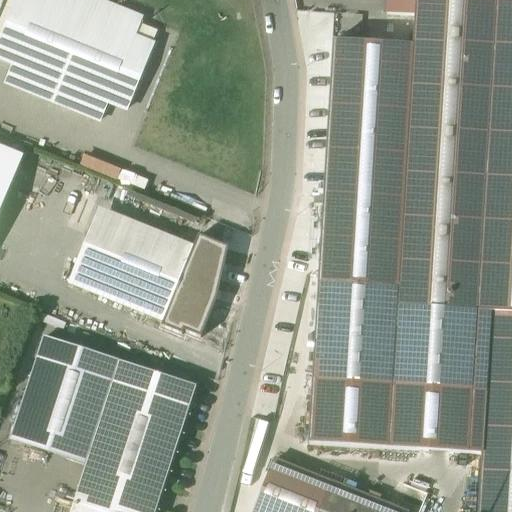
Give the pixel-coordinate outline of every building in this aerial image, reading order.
[(15,0),(0,37),(0,67),(7,70),(0,89),(98,128),(105,111),(125,117),(153,49),(135,41),(142,21),(90,0),(15,0)] [(511,511),(511,0),(414,0),(407,125),(404,182),(398,289),(397,310),(490,315),(485,397),(478,511),(511,511)] [(404,182),(407,125),(339,121),(335,185),(390,189),(390,181),(404,182)] [(0,198),(17,153),(0,147),(0,198)] [(114,181),(119,170),(83,154),(78,166),(114,181)] [(333,213),(328,212),(327,232),(333,232),(331,254),(355,256),(355,251),(365,252),(365,256),(381,257),(383,236),(378,236),(380,214),(334,211),(333,213)] [(194,249),(98,213),(70,288),(166,324),(194,249)] [(397,310),(398,289),(320,283),(313,386),(485,397),(490,315),(397,310)] [(160,511),(198,396),(44,346),(12,444),(86,468),(71,511),(160,511)] [(274,462),(253,511),(421,511),(446,452),(403,434),(375,504),(274,462)]
